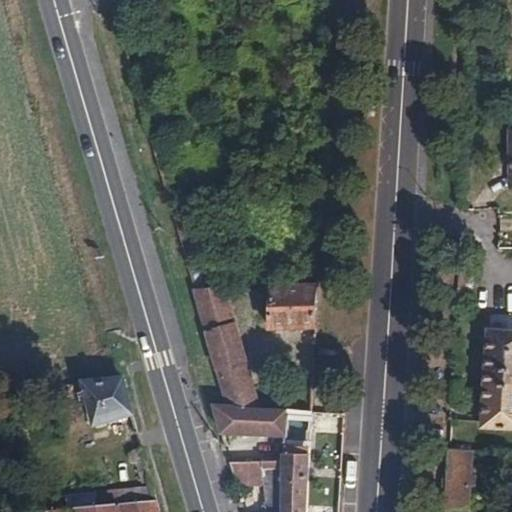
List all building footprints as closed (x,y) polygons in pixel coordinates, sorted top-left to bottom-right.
[(188,269),(201,264),(200,258),(188,215),(172,217),(188,269)] [(227,406),(258,408),(225,290),(208,289),(201,264),(188,269),(227,406)] [(269,329),(314,328),(316,285),(271,288),(269,329)] [(511,332),(487,331),(481,425),(511,427),(511,332)] [(132,414),(122,378),(83,381),(95,424),(132,414)] [(275,409),(285,410),(292,411),(293,402),(277,401),(275,409)] [(214,407),(222,434),(285,436),(285,410),(275,409),(258,408),(227,406),(214,407)] [(465,509),(469,450),(447,449),(443,508),(465,509)] [(306,511),(309,454),(284,454),(281,511),(306,511)] [(159,511),(156,499),(36,511),(159,511)]
